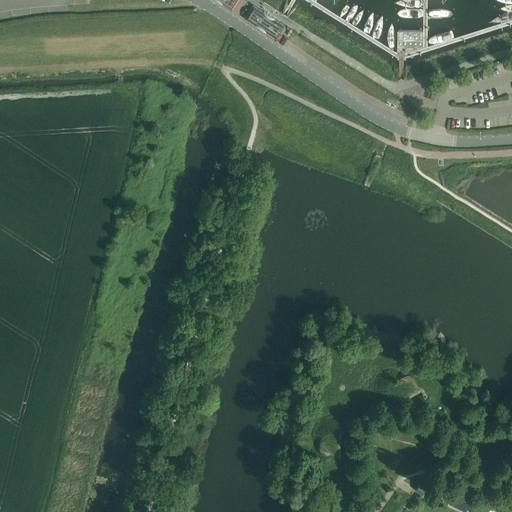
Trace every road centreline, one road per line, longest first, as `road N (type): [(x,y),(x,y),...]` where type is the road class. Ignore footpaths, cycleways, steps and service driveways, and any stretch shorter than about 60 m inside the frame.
road 1 (tertiary): [(511,140),(437,140),(397,128),(197,0)]
road 2 (track): [(65,68),(188,62),(224,70)]
